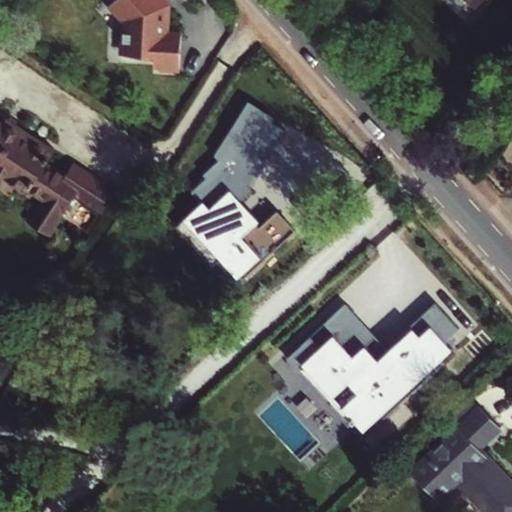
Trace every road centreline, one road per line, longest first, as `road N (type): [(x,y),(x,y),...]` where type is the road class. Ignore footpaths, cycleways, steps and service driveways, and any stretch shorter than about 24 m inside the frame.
road 1 (residential): [(424,170),(60,511)]
road 2 (primary): [(270,0),(424,170)]
road 3 (primary): [(424,170),(511,266)]
